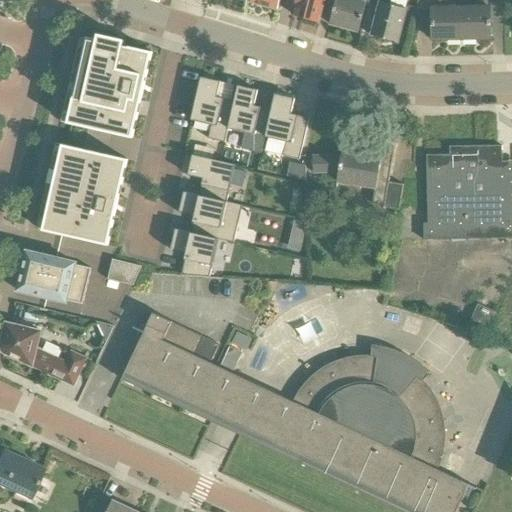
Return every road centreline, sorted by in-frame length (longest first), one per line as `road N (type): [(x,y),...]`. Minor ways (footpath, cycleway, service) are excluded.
road 1 (residential): [(511,86),(401,86),(181,24)]
road 2 (residential): [(0,402),(247,511)]
road 3 (residential): [(130,249),(181,24)]
road 4 (residential): [(0,207),(53,0)]
